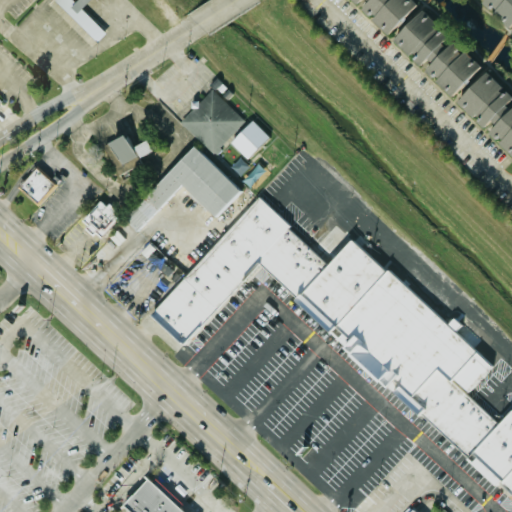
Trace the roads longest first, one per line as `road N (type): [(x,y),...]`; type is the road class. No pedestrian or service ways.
road 1 (secondary): [(299,511),(75,303)]
road 2 (tertiary): [(196,23),(78,99)]
